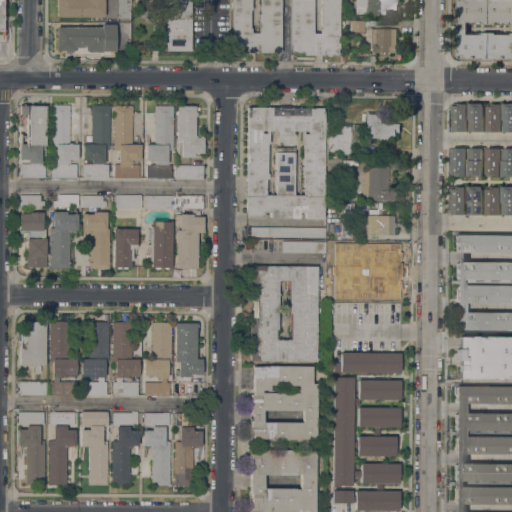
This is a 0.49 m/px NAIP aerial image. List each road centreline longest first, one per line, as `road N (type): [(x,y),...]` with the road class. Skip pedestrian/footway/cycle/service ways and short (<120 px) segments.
road 1 (tertiary): [(425,511),(431,0)]
road 2 (tertiary): [(511,81),(0,76)]
road 3 (residential): [(221,511),(226,79)]
road 4 (residential): [(224,299),(0,296)]
road 5 (residential): [(221,511),(0,511)]
